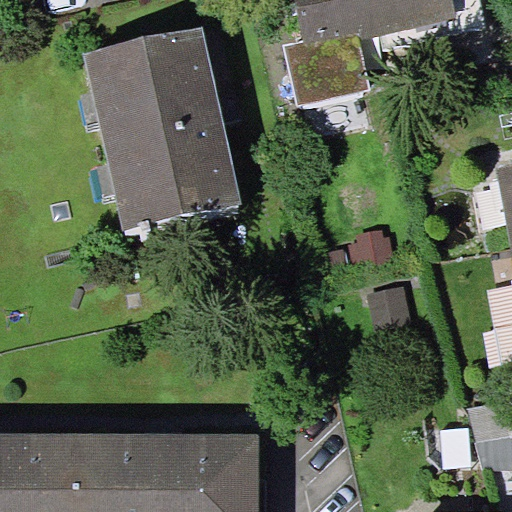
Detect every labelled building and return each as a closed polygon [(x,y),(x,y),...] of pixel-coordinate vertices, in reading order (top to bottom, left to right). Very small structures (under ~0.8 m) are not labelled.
[(438,0),(284,0),(294,54),(349,43),(443,27),(438,0)] [(349,43),(275,60),(289,122),(363,105),(349,43)] [(192,45),(77,71),(119,252),(233,226),(192,45)] [(511,173),(490,178),(511,298),(511,173)] [(246,511),(246,454),(0,455),(0,511),(246,511)]
